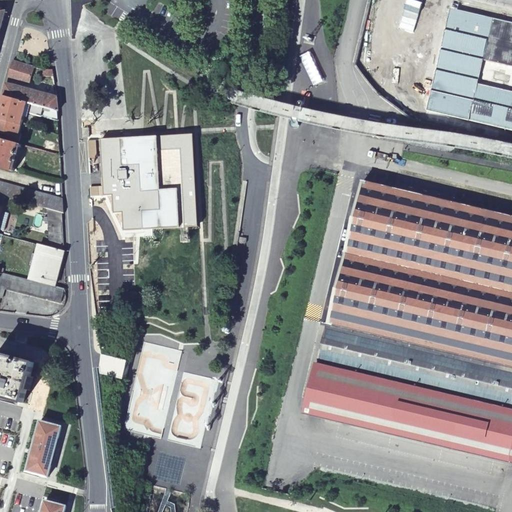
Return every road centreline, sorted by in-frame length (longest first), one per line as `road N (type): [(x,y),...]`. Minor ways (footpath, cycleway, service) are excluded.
road 1 (tertiary): [(51,0),(69,93),(80,328)]
road 2 (tertiary): [(80,328),(97,511)]
